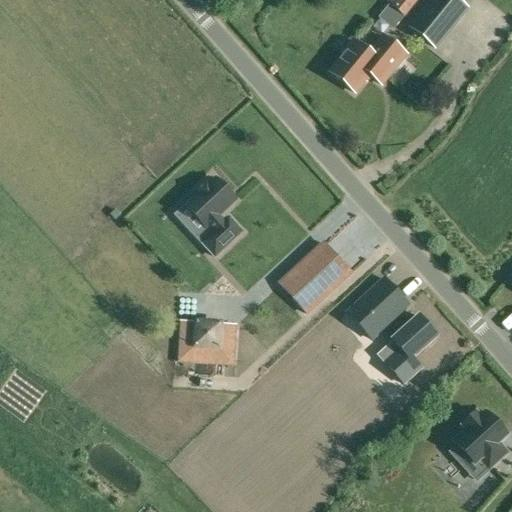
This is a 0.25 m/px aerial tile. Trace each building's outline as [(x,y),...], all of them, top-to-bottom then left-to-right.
[(416,0),(390,0),(388,4),(403,16),(416,0)] [(466,10),(453,0),(433,0),(410,29),(434,49),(466,10)] [(381,86),(405,56),(382,37),(369,54),(353,42),(343,55),(345,56),(330,74),(354,94),(369,76),(381,86)] [(217,168),(213,164),(198,176),(202,181),(191,190),(211,213),(213,211),(218,217),(207,227),(219,242),(247,217),(235,203),(230,207),(225,201),(242,186),(223,163),(217,168)] [(350,274),(323,244),(279,285),(306,315),(350,274)] [(408,306),(384,280),(347,314),(371,341),(408,306)] [(413,360),(436,339),(417,317),(391,341),(392,343),(377,357),(403,386),(421,369),(413,360)] [(465,469),(471,463),(474,466),(480,460),(489,470),(506,454),(497,444),(500,442),(502,440),(506,436),(501,430),(485,413),(479,418),(475,414),(461,427),(465,431),(453,442),(457,447),(451,453),(465,469)]
